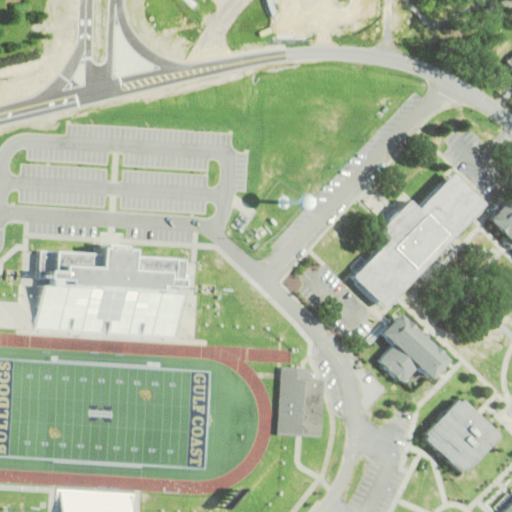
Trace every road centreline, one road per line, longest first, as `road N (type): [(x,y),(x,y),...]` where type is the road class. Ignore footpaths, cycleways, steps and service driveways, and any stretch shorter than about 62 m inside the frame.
road 1 (tertiary): [(452,81),(382,56),(305,52),(0,118)]
road 2 (residential): [(322,511),(350,458),(350,377),(335,350),(219,235)]
road 3 (residential): [(263,278),(452,81)]
road 4 (tertiary): [(201,71),(132,43),(112,0)]
